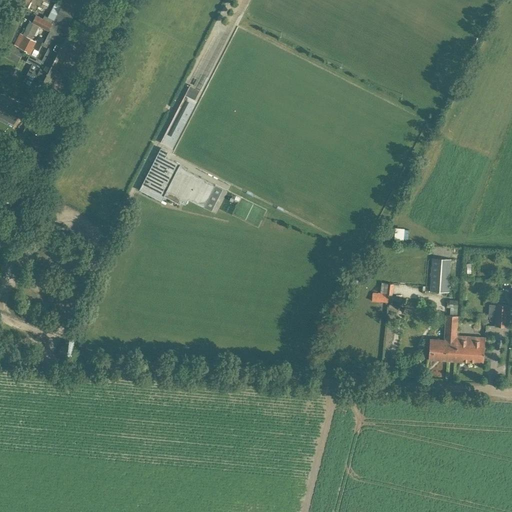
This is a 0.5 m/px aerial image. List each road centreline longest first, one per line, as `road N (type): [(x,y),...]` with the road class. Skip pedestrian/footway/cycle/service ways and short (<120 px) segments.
road 1 (unclassified): [(478,390),(0,357)]
road 2 (tertiary): [(0,213),(109,0)]
